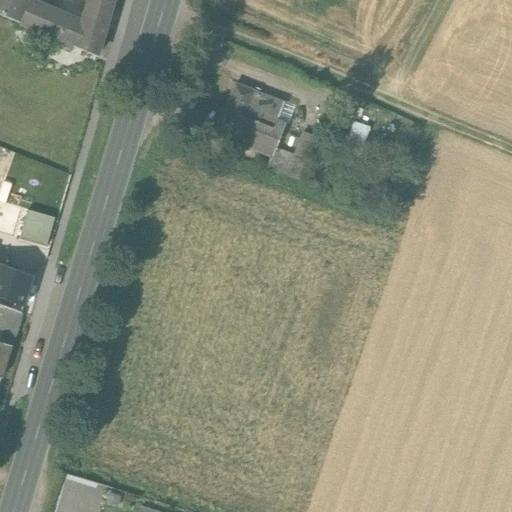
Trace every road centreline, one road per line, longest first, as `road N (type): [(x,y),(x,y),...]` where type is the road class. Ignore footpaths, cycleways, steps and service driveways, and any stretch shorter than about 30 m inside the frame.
road 1 (primary): [(164,0),(11,511)]
road 2 (track): [(511,150),(159,16)]
